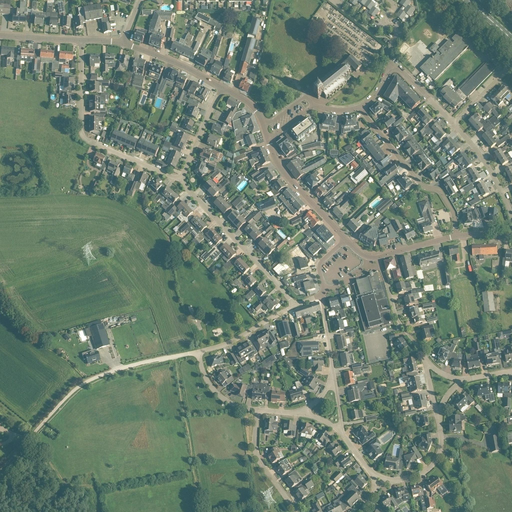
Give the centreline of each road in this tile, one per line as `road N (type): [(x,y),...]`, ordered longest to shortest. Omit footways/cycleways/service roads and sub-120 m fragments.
road 1 (unclassified): [(0,471),(83,382),(187,353)]
road 2 (residential): [(182,178),(81,134),(81,40)]
road 3 (residential): [(293,307),(182,178)]
road 4 (residential): [(360,108),(420,185),(439,192),(457,235)]
road 5 (residential): [(345,239),(297,188),(268,140)]
